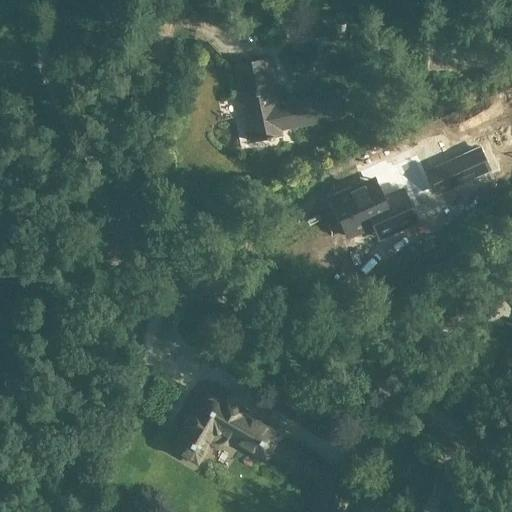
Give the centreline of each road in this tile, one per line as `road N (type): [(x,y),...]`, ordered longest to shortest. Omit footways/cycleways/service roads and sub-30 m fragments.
road 1 (track): [(511,460),(116,232)]
road 2 (track): [(49,511),(116,232)]
road 3 (track): [(116,232),(173,0)]
road 4 (track): [(116,232),(0,160)]
